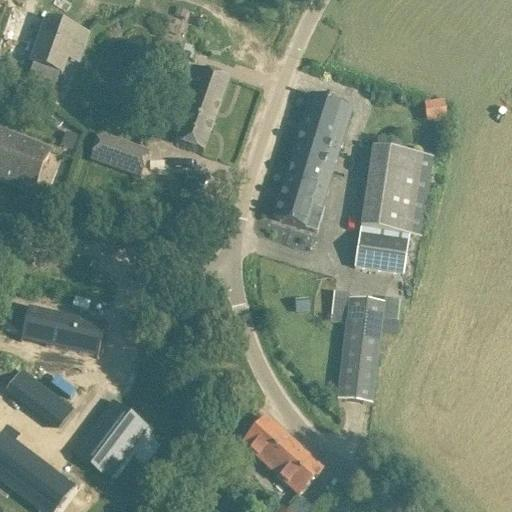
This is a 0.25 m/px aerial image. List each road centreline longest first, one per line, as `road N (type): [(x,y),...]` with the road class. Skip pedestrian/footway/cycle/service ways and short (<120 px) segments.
road 1 (unclassified): [(390,511),(266,387),(237,315),(231,275)]
road 2 (unclassified): [(231,275),(231,216),(303,0)]
road 3 (residential): [(68,419),(109,361),(128,260)]
road 4 (unclassified): [(0,246),(128,260)]
